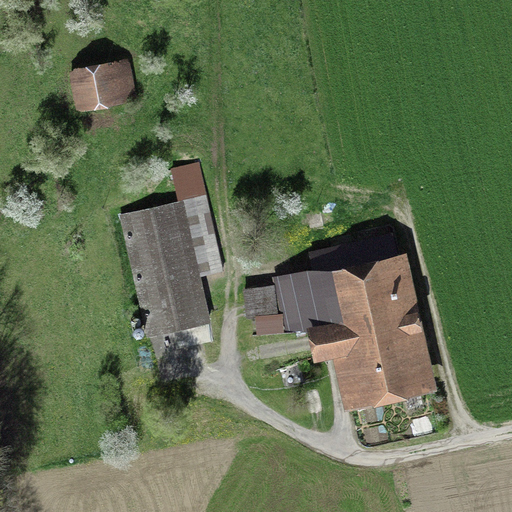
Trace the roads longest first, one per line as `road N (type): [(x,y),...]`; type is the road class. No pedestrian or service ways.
road 1 (track): [(235,376),(310,437),(363,456)]
road 2 (unclassified): [(511,433),(363,456)]
